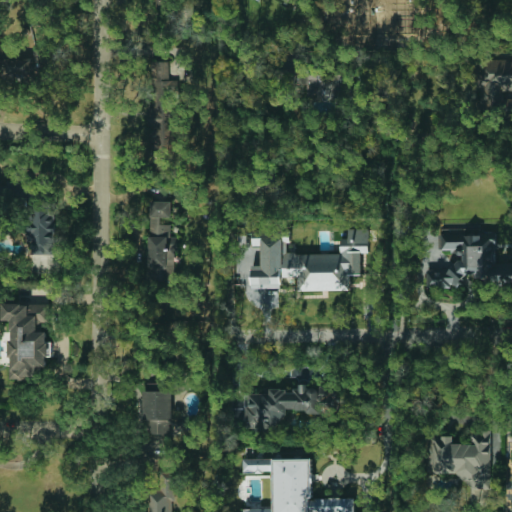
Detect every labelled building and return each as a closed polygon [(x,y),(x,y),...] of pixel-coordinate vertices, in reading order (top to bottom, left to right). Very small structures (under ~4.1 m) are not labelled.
[(32,58),(6,59),(6,77),(43,76),(43,53),(32,53),(32,58)] [(511,58),(479,60),(481,106),(506,105),(505,91),(511,90),(511,58)] [(148,156),(176,155),(173,61),(151,62),(152,108),(146,109),(148,156)] [(305,69),(272,70),(272,85),(305,84),(305,69)] [(347,74),(308,73),(308,97),(346,98),(347,74)] [(36,196),(34,181),(19,182),(21,198),(36,196)] [(149,201),(149,281),(176,281),(176,237),(171,237),(171,224),(161,224),(161,218),(171,218),(171,201),(149,201)] [(28,254),(55,254),(55,202),(28,202),(28,254)] [(253,288),(282,288),(282,277),(299,277),(299,290),(351,291),(351,275),(362,275),(362,253),(369,253),(369,229),(348,229),(348,238),(341,238),(341,253),(288,253),(288,230),(252,230),(252,246),(262,246),(262,265),(253,265),(253,288)] [(511,286),(511,263),(496,263),(497,235),(440,234),(440,251),(463,251),(463,260),(454,260),(453,271),(427,270),(427,288),(463,288),(464,277),(503,277),(503,287),(511,286)] [(11,380),(38,379),(38,367),(47,367),(47,357),(53,356),(53,342),(47,342),(47,332),(37,332),(37,323),(50,323),(50,304),(3,304),(3,320),(10,320),(11,380)] [(248,393),(247,430),(283,431),(284,411),(319,411),(320,384),(299,383),(299,390),(271,389),(271,394),(248,393)] [(172,385),(144,385),(144,439),(172,439),(172,385)] [(491,488),(491,433),(471,433),(471,444),(453,444),(453,436),(429,436),(429,473),(459,473),(459,481),(470,481),(470,489),(491,488)] [(313,458),(244,459),(244,473),(274,473),(275,509),(244,509),(244,511),(329,511),(355,511),(355,497),(313,498),(313,458)] [(173,511),(174,488),(149,487),(148,511),(173,511)]
